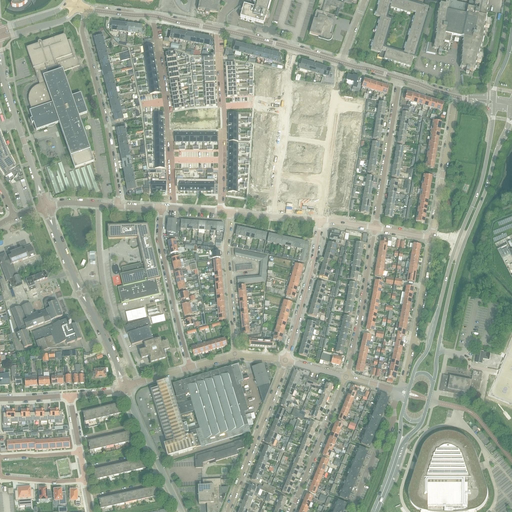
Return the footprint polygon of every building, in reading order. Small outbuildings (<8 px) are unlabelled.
[(199,0),(197,10),(205,11),(205,13),(209,14),(209,12),(217,14),(220,0),(199,0)] [(269,11),(268,11),(270,0),(251,0),(255,4),(254,8),(243,5),(240,18),(263,25),(265,18),(267,18),(269,11)] [(325,0),(322,11),(328,13),(330,5),(338,8),(337,9),(342,10),(344,3),(337,1),(334,0),(332,0),(325,0)] [(390,1),(390,0),(379,0),(375,16),(380,17),(370,50),(379,53),(380,53),(390,20),(385,18),(388,9),(390,1)] [(414,56),(428,8),(428,7),(423,5),(423,7),(400,0),(392,0),(390,8),(410,14),(411,12),(415,13),(404,53),(414,56)] [(429,43),(427,52),(436,54),(437,50),(439,51),(438,54),(441,54),(442,51),(447,52),(447,50),(448,50),(451,35),(455,36),(455,38),(458,39),(459,37),(463,37),(463,40),(462,45),(463,45),(462,50),(463,51),(461,56),(462,56),(461,61),(462,61),(461,66),(461,68),(466,69),(465,73),(468,73),(469,70),(474,71),(475,68),(474,68),(475,63),(475,59),(476,59),(476,58),(481,59),(482,53),(478,52),(479,49),(480,49),(481,44),(483,38),(482,38),(483,33),(482,33),(484,28),(483,28),(484,24),(485,23),(489,24),(490,18),(486,17),(486,14),(485,14),(486,11),(487,9),(486,9),(487,0),(468,0),(468,5),(456,3),(457,1),(455,0),(440,0),(439,6),(440,7),(439,11),(438,11),(437,16),(438,17),(437,22),(436,27),(437,27),(436,32),(437,32),(435,37),(436,37),(435,41),(434,44),(429,43)] [(316,10),(309,33),(320,36),(320,37),(319,37),(327,40),(328,40),(329,40),(330,39),(331,39),(331,38),(332,38),(332,37),(333,35),(332,35),(329,34),(332,26),(333,21),(333,20),(332,20),(332,19),(326,17),(328,13),(322,11),(316,10)] [(111,31),(119,32),(120,28),(118,27),(118,23),(112,22),(111,31)] [(126,24),(118,23),(118,27),(120,28),(119,32),(120,32),(120,31),(122,31),(122,32),(127,33),(127,32),(128,28),(126,28),(126,24)] [(134,25),(126,24),(126,28),(128,28),(127,32),(130,32),(130,33),(135,33),(136,29),(134,29),(134,25)] [(142,26),(134,25),(134,29),(136,29),(135,33),(138,33),(138,34),(144,34),(144,31),(142,31),(142,26)] [(171,39),(179,40),(180,36),(178,36),(179,31),(173,30),(171,39)] [(187,33),(179,31),(178,36),(180,36),(179,40),(180,40),(182,40),(182,41),(187,42),(188,38),(186,37),(187,33)] [(94,37),(96,45),(100,44),(100,42),(104,41),(103,41),(102,38),(103,38),(102,33),(99,34),(99,36),(94,37)] [(195,34),(187,33),(186,37),(188,38),(187,42),(188,42),(188,41),(190,42),(195,43),(196,39),(194,39),(195,34)] [(202,36),(195,34),(194,39),(196,39),(195,43),(196,43),(198,43),(198,44),(203,45),(204,41),(202,40),(202,36)] [(94,162),(89,148),(80,120),(78,116),(87,113),(80,94),(72,97),(63,72),(80,66),(70,40),(67,41),(65,35),(42,43),(41,42),(40,41),(38,41),(38,43),(38,44),(26,48),(33,68),(34,68),(39,85),(38,85),(35,86),(33,88),(31,90),(30,92),(29,95),(28,98),(28,101),(29,103),(31,110),(29,111),(32,119),(30,119),(32,124),(33,123),(36,131),(59,123),(75,168),(94,162)] [(202,40),(204,41),(203,44),(206,45),(211,46),(213,39),(210,38),(211,37),(202,36),(202,40)] [(96,45),(98,53),(102,52),(102,50),(106,49),(105,49),(104,46),(105,46),(104,41),(100,42),(100,44),(96,45)] [(235,43),(233,51),(235,52),(241,53),(242,53),(242,49),(240,49),(241,44),(235,43)] [(152,44),(143,46),(144,53),(153,51),(152,44)] [(249,46),(241,44),(240,49),(242,49),(242,53),(244,53),(244,54),(249,55),(250,51),(248,51),(249,46)] [(257,48),(249,46),(248,51),(250,51),(249,55),(252,55),(252,56),(257,57),(258,53),(256,53),(257,48)] [(379,53),(378,57),(383,59),(410,67),(413,57),(410,56),(410,57),(402,54),(386,49),(382,47),(380,53),(379,53)] [(264,50),(257,48),(256,53),(258,53),(257,57),(260,57),(259,58),(265,59),(266,55),(263,54),(264,50)] [(98,53),(100,61),(104,60),(104,58),(108,57),(107,57),(106,54),(107,54),(106,49),(102,50),(102,52),(98,53)] [(272,52),(264,50),(263,54),(266,55),(265,59),(267,59),(267,60),(272,61),(273,57),(271,56),(272,52)] [(153,51),(144,53),(145,60),(154,58),(153,51)] [(280,54),(272,52),(271,56),(273,57),(272,61),(275,61),(275,62),(280,63),(281,60),(279,60),(280,54)] [(100,61),(102,69),(106,68),(105,65),(110,65),(110,64),(109,65),(108,62),(109,62),(108,57),(104,58),(104,60),(100,61)] [(154,58),(145,60),(146,66),(155,65),(154,58)] [(299,69),(307,71),(308,67),(309,63),(302,60),(299,69)] [(308,67),(307,71),(310,71),(310,72),(315,73),(316,69),(315,69),(316,65),(309,63),(308,67)] [(102,69),(104,76),(108,75),(107,73),(112,72),(111,72),(110,70),(111,69),(110,65),(105,65),(106,68),(102,69)] [(155,65),(146,66),(147,73),(156,72),(155,65)] [(316,65),(315,69),(316,69),(315,73),(318,74),(323,76),(324,72),(322,71),(323,67),(316,65)] [(323,67),(322,71),(324,72),(323,76),(323,75),(326,76),(325,77),(331,78),(332,75),(329,74),(331,69),(323,67)] [(104,76),(106,84),(110,83),(109,81),(113,80),(114,80),(113,80),(112,77),(113,77),(112,72),(107,73),(108,75),(104,76)] [(156,72),(147,73),(148,80),(157,79),(156,72)] [(347,75),(346,80),(347,80),(346,83),(353,85),(353,87),(352,90),(358,92),(359,91),(361,84),(358,83),(357,82),(358,77),(353,76),(352,77),(347,75)] [(157,79),(148,80),(149,87),(158,85),(157,79)] [(362,87),(368,89),(371,81),(364,79),(362,87)] [(106,84),(108,92),(112,91),(111,89),(115,88),(114,85),(115,85),(114,80),(113,80),(109,81),(110,83),(106,84)] [(368,89),(374,91),(376,83),(371,81),(368,89)] [(374,91),(380,93),(382,85),(376,83),(374,91)] [(158,85),(149,87),(150,94),(159,93),(158,85)] [(389,86),(382,85),(380,93),(386,94),(389,86)] [(108,92),(110,100),(114,99),(113,97),(117,96),(117,95),(117,96),(116,93),(117,93),(115,88),(111,89),(112,91),(108,92)] [(407,105),(409,106),(410,102),(413,94),(407,92),(405,100),(408,101),(407,105)] [(419,96),(413,94),(410,102),(417,104),(419,96)] [(110,100),(112,108),(116,107),(115,104),(119,103),(118,101),(119,101),(117,96),(113,97),(114,99),(110,100)] [(417,104),(423,105),(425,97),(419,96),(417,104)] [(423,105),(429,107),(431,99),(425,97),(423,105)] [(429,107),(435,109),(437,101),(431,99),(429,107)] [(443,103),(437,101),(435,109),(441,111),(443,103)] [(112,108),(113,116),(118,114),(117,112),(121,111),(120,108),(121,108),(119,103),(115,104),(116,107),(112,108)] [(123,119),(121,111),(117,112),(118,114),(113,116),(115,121),(123,119)] [(269,112),(268,119),(278,120),(278,113),(269,112)] [(340,117),(339,124),(348,125),(349,118),(340,117)] [(433,169),(437,148),(441,123),(433,121),(432,125),(433,125),(433,130),(431,130),(430,136),(432,137),(431,141),(429,141),(428,148),(430,148),(429,153),(427,153),(426,159),(428,160),(427,164),(425,164),(425,168),(433,169)] [(339,124),(338,131),(347,132),(348,125),(339,124)] [(116,129),(118,137),(122,136),(122,134),(126,133),(125,133),(125,130),(125,125),(122,126),(122,128),(116,129)] [(17,171),(17,170),(14,166),(15,165),(15,164),(11,157),(10,156),(11,155),(7,148),(6,148),(6,147),(6,146),(3,139),(2,139),(2,138),(3,137),(0,130),(0,170),(3,176),(4,175),(6,178),(7,177),(11,182),(16,176),(17,175),(17,174),(18,173),(18,172),(17,171)] [(338,131),(337,138),(346,139),(347,132),(338,131)] [(118,137),(119,145),(123,144),(123,142),(127,141),(130,141),(129,139),(129,138),(127,138),(126,133),(122,134),(122,136),(118,137)] [(266,133),(266,140),(275,141),(276,134),(266,133)] [(337,138),(336,144),(345,146),(346,139),(337,138)] [(119,145),(121,153),(125,152),(124,150),(129,149),(128,149),(128,146),(127,141),(123,142),(123,144),(119,145)] [(288,144),(287,151),(288,151),(294,152),(295,142),(288,141),(288,144)] [(265,142),(264,149),(274,151),(275,144),(265,142)] [(295,142),(294,152),(301,153),(302,143),(295,142)] [(302,143),(301,153),(308,154),(309,144),(302,143)] [(309,144),(308,154),(314,155),(316,145),(309,144)] [(336,144),(335,151),(344,153),(345,146),(336,144)] [(316,145),(314,155),(322,156),(323,146),(316,145)] [(121,153),(122,161),(126,160),(126,158),(130,157),(129,157),(129,154),(130,154),(129,149),(124,150),(125,152),(121,153)] [(264,149),(263,156),(273,158),(274,151),(264,149)] [(263,156),(262,163),(272,164),(273,158),(263,156)] [(122,161),(123,169),(128,168),(127,165),(131,165),(130,162),(131,162),(130,157),(126,158),(126,160),(122,161)] [(262,163),(261,170),(271,171),(272,164),(262,163)] [(123,169),(125,177),(129,176),(129,174),(133,173),(132,173),(132,170),(131,165),(127,165),(128,168),(123,169)] [(261,170),(260,177),(270,178),(271,171),(261,170)] [(125,177),(126,184),(130,184),(130,181),(134,181),(133,178),(134,178),(133,173),(129,174),(129,176),(125,177)] [(428,199),(432,177),(423,175),(423,179),(424,179),(423,184),(422,184),(421,191),(422,191),(421,196),(420,195),(419,202),(420,202),(420,205),(419,207),(418,207),(417,214),(418,214),(417,219),(416,218),(415,222),(424,223),(428,199)] [(260,177),(259,183),(269,185),(270,178),(260,177)] [(186,180),(176,179),(176,186),(179,186),(179,192),(186,192),(186,180)] [(331,180),(330,187),(339,189),(340,181),(331,180)] [(136,189),(134,181),(130,181),(130,184),(126,184),(127,191),(136,189)] [(259,183),(258,190),(267,192),(269,185),(259,183)] [(330,187),(329,194),(338,195),(339,189),(330,187)] [(281,188),(279,200),(286,201),(288,192),(288,189),(281,188)] [(288,192),(286,201),(288,201),(293,202),(295,192),(294,193),(288,192),(289,189),(288,189),(288,192)] [(258,190),(257,197),(266,199),(267,192),(258,190)] [(295,192),(293,202),(300,203),(302,193),(295,192)] [(302,193),(300,203),(307,204),(309,193),(308,193),(308,194),(302,193)] [(309,193),(307,204),(314,206),(316,194),(309,193)] [(329,194),(328,201),(337,202),(338,195),(329,194)] [(328,201),(326,208),(336,209),(337,202),(328,201)] [(168,220),(167,237),(178,238),(179,223),(180,221),(175,220),(168,220)] [(148,224),(108,226),(108,239),(137,238),(143,264),(141,264),(141,263),(122,268),(123,274),(120,275),(123,286),(118,288),(121,303),(159,294),(156,279),(160,278),(148,224)] [(329,236),(329,240),(333,240),(333,243),(340,245),(344,246),(346,240),(344,240),(345,233),(330,231),(329,236)] [(381,239),(379,245),(387,246),(387,242),(391,242),(392,238),(383,236),(383,239),(381,239)] [(175,240),(167,241),(169,248),(176,246),(177,246),(179,245),(178,243),(176,244),(175,240)] [(302,250),(302,252),(306,253),(308,243),(298,241),(297,247),(297,248),(299,249),(300,247),(303,248),(302,250)] [(412,248),(412,250),(419,251),(420,245),(410,243),(409,248),(412,248)] [(511,249),(510,250),(508,244),(497,250),(511,278),(511,249)] [(5,254),(0,256),(0,262),(7,281),(9,280),(9,282),(9,283),(11,288),(12,288),(22,284),(21,283),(20,281),(19,276),(17,276),(12,264),(35,256),(32,248),(30,245),(26,247),(5,255),(5,254)] [(176,246),(169,248),(170,254),(178,252),(177,249),(180,249),(179,245),(177,246),(176,246)] [(197,246),(196,249),(201,250),(210,251),(210,252),(211,252),(212,256),(209,256),(209,258),(212,258),(220,258),(219,251),(217,251),(217,248),(202,246),(197,246)] [(304,262),(306,253),(302,252),(301,254),(299,253),(298,258),(295,257),(294,260),(304,262)] [(173,258),(171,258),(172,264),(180,262),(185,261),(187,261),(186,258),(181,259),(181,260),(179,260),(179,256),(178,257),(178,255),(173,256),(173,258)] [(180,262),(172,264),(174,270),(184,268),(183,265),(185,264),(185,261),(180,262)] [(176,279),(183,277),(187,276),(188,276),(187,270),(175,273),(176,279)] [(293,270),(291,277),(299,279),(301,272),(293,270)] [(45,272),(26,279),(30,291),(34,289),(36,288),(34,283),(47,278),(45,272)] [(183,277),(176,279),(177,284),(184,283),(183,280),(188,279),(188,276),(187,276),(183,277)] [(291,277),(289,284),(297,286),(299,279),(291,277)] [(289,284),(288,290),(296,292),(297,286),(289,284)] [(288,290),(287,291),(286,296),(294,299),(296,292),(288,290)] [(181,300),(188,298),(187,292),(179,294),(181,300)] [(29,329),(51,320),(62,316),(57,301),(53,303),(52,302),(52,301),(52,300),(51,300),(50,299),(49,299),(48,299),(47,299),(46,300),(45,300),(45,301),(44,301),(44,302),(44,303),(44,304),(44,305),(46,310),(42,311),(34,314),(30,304),(19,308),(19,307),(11,310),(20,333),(17,334),(19,341),(21,341),(24,348),(32,345),(26,330),(29,329)] [(283,301),(281,308),(289,310),(291,303),(288,303),(283,301)] [(140,306),(123,309),(126,319),(142,315),(140,306)] [(195,308),(190,309),(183,311),(184,316),(191,315),(191,313),(196,312),(195,308)] [(281,308),(279,314),(288,316),(289,310),(281,308)] [(279,314),(278,320),(286,323),(288,316),(279,314)] [(51,325),(32,333),(39,352),(48,348),(70,347),(70,343),(80,339),(81,339),(76,324),(73,325),(71,321),(71,319),(70,318),(69,317),(68,316),(66,317),(61,319),(62,321),(51,325)] [(124,327),(126,332),(126,334),(128,333),(132,345),(144,341),(144,343),(145,349),(139,350),(141,358),(148,356),(150,362),(166,358),(163,351),(169,349),(167,341),(161,343),(160,338),(155,340),(154,338),(150,325),(148,318),(138,321),(128,324),(124,327)] [(195,321),(192,322),(191,318),(185,320),(186,326),(193,325),(193,324),(194,324),(194,327),(202,326),(201,322),(198,322),(198,321),(195,322),(195,321)] [(278,320),(276,327),(284,329),(286,323),(278,320)] [(308,321),(306,327),(314,329),(315,326),(318,327),(319,322),(311,320),(310,322),(308,321)] [(276,327),(274,333),(282,335),(284,329),(276,327)] [(392,334),(391,337),(401,339),(402,336),(404,337),(405,331),(395,329),(394,335),(392,334)] [(280,342),(282,335),(274,333),(272,339),(280,342)] [(364,334),(362,340),(370,342),(373,343),(374,337),(364,334)] [(272,347),(272,341),(267,340),(267,341),(252,340),(252,339),(259,338),(258,336),(242,338),(243,341),(249,341),(248,345),(272,347)] [(396,341),(394,347),(402,349),(403,343),(401,342),(401,339),(391,337),(391,340),(396,341)] [(489,360),(490,353),(477,351),(475,363),(482,364),(483,359),(489,360)] [(322,353),(320,360),(331,363),(331,364),(339,366),(341,358),(342,356),(338,355),(337,357),(333,356),(322,353)] [(358,359),(357,364),(364,366),(370,367),(370,365),(365,364),(365,360),(358,359)] [(387,365),(390,366),(398,368),(399,361),(391,360),(389,359),(387,365)] [(177,396),(173,397),(168,381),(157,384),(158,389),(151,391),(167,444),(164,445),(167,456),(192,449),(195,448),(195,446),(200,445),(201,446),(205,445),(205,446),(246,433),(245,433),(249,432),(247,424),(252,422),(252,419),(246,421),(244,412),(248,410),(243,394),(241,388),(240,386),(239,382),(243,381),(243,380),(249,379),(248,376),(242,378),(238,364),(230,367),(226,368),(185,380),(185,381),(182,382),(181,381),(173,384),(177,396)] [(363,372),(364,366),(357,364),(355,371),(363,372)] [(263,403),(265,398),(270,387),(269,384),(267,379),(271,378),(267,365),(263,366),(263,365),(252,368),(256,382),(254,382),(257,387),(258,387),(259,390),(262,403),(263,403)] [(105,372),(107,372),(107,369),(94,370),(94,373),(93,373),(93,377),(95,377),(95,378),(106,377),(105,372)] [(294,371),(291,377),(298,379),(301,373),(294,371)] [(395,380),(396,373),(386,371),(385,373),(385,377),(387,378),(395,380)] [(443,375),(440,391),(466,396),(467,392),(469,393),(469,391),(476,393),(476,390),(479,390),(482,373),(473,371),(471,380),(443,375)] [(291,377),(289,382),(296,385),(299,386),(301,383),(302,384),(303,381),(298,379),(291,377)] [(289,382),(287,388),(294,391),(296,385),(289,382)] [(326,383),(324,389),(330,392),(333,386),(326,383)] [(351,386),(349,391),(356,394),(358,395),(364,397),(365,394),(357,391),(358,388),(351,386)] [(287,388),(285,394),(292,397),(293,394),(296,395),(297,392),(294,391),(287,388)] [(319,390),(318,393),(322,395),(321,395),(328,398),(330,392),(324,389),(321,388),(320,390),(319,390)] [(349,391),(347,397),(354,399),(356,400),(358,395),(356,394),(349,391)] [(285,394),(283,399),(289,402),(292,403),(293,401),(290,400),(292,397),(285,394)] [(321,395),(319,401),(326,403),(328,398),(321,395)] [(379,397),(378,399),(388,404),(389,402),(388,402),(389,398),(381,395),(380,398),(379,397)] [(345,402),(351,405),(353,406),(354,403),(353,402),(354,399),(347,397),(345,402)] [(283,399),(280,405),(287,408),(288,406),(289,405),(291,405),(291,403),(289,402),(283,399)] [(378,402),(377,405),(385,408),(387,404),(388,404),(378,399),(377,401),(378,402)] [(319,401),(317,406),(323,409),(326,403),(319,401)] [(345,402),(342,408),(349,410),(351,405),(345,402)] [(85,422),(119,414),(117,404),(113,405),(112,404),(109,405),(109,406),(98,409),(98,408),(94,409),(95,410),(93,410),(93,409),(89,410),(89,411),(83,412),(85,422)] [(375,407),(374,409),(384,413),(385,413),(384,412),(385,408),(377,405),(376,407),(375,407)] [(279,408),(277,414),(284,417),(286,418),(287,416),(285,415),(286,411),(279,408)] [(340,413),(347,416),(349,417),(350,414),(348,413),(349,410),(342,408),(340,413)] [(374,412),(373,415),(381,418),(383,414),(384,415),(384,413),(374,409),(373,411),(374,412)] [(321,414),(315,412),(312,410),(310,416),(319,420),(321,414)] [(340,413),(338,419),(345,421),(347,416),(340,413)] [(277,414),(274,420),(282,423),(283,420),(285,421),(286,418),(284,417),(277,414)] [(371,417),(370,419),(380,423),(381,422),(380,422),(381,418),(373,415),(372,417),(371,417)] [(370,422),(369,424),(377,428),(379,424),(380,424),(380,423),(370,419),(369,421),(370,422)] [(274,420),(272,426),(279,429),(282,430),(283,427),(280,426),(282,423),(274,420)] [(306,424),(305,427),(314,431),(317,425),(310,422),(309,426),(306,424)] [(336,422),(333,427),(340,430),(343,431),(344,428),(341,427),(343,425),(336,422)] [(367,426),(366,429),(376,433),(377,432),(376,432),(377,428),(369,424),(368,427),(367,426)] [(272,426),(270,431),(277,434),(279,429),(272,426)] [(304,429),(303,432),(306,433),(312,436),(314,431),(305,427),(304,429)] [(333,427),(331,433),(338,435),(340,430),(333,427)] [(366,432),(365,434),(373,437),(375,434),(376,434),(376,433),(366,429),(365,431),(366,432)] [(478,430),(474,433),(482,440),(485,437),(478,430)] [(270,431),(268,437),(275,440),(277,434),(270,431)] [(90,451),(132,441),(130,432),(122,433),(119,433),(119,434),(104,438),(103,437),(100,438),(98,439),(98,438),(94,439),(95,440),(88,441),(90,451)] [(306,433),(303,439),(310,442),(312,436),(306,433)] [(331,433),(329,438),(336,441),(338,435),(331,433)] [(409,492),(409,493),(409,494),(409,495),(409,497),(409,498),(410,499),(412,504),(413,505),(414,506),(415,507),(416,508),(417,509),(418,509),(419,510),(420,511),(421,511),(423,511),(425,511),(424,511),(472,511),(473,511),(475,511),(477,510),(478,509),(479,509),(480,508),(481,508),(482,507),(483,506),(484,505),(485,504),(485,503),(486,502),(486,501),(487,500),(487,499),(487,498),(487,497),(488,496),(488,495),(488,494),(488,493),(488,492),(488,491),(487,490),(487,488),(475,452),(475,451),(474,450),(474,449),(473,448),(473,446),(472,445),(470,443),(469,442),(468,441),(467,440),(466,439),(465,438),(464,437),(463,437),(462,436),(460,435),(459,435),(458,434),(456,434),(453,433),(451,433),(448,433),(446,433),(444,433),(443,433),(441,434),(439,434),(437,435),(436,435),(434,436),(433,437),(431,438),(430,440),(428,441),(426,443),(425,444),(424,446),(423,447),(423,449),(422,451),(421,452),(416,467),(410,488),(409,489),(409,491),(409,492)] [(363,436),(362,438),(372,443),(373,442),(372,441),(373,437),(365,434),(364,437),(363,436)] [(272,446),(275,440),(268,437),(265,443),(272,446)] [(300,439),(298,444),(301,445),(308,447),(310,442),(303,439),(301,438),(300,439)] [(329,438),(327,444),(334,447),(335,444),(338,445),(339,442),(336,441),(329,438)] [(361,444),(369,447),(371,443),(372,444),(372,443),(362,438),(361,441),(362,441),(361,444)] [(203,468),(203,463),(215,460),(215,462),(238,455),(236,450),(244,448),(241,440),(195,455),(195,469),(203,468)] [(488,451),(493,448),(488,441),(484,444),(488,451)] [(327,444),(324,449),(331,452),(334,447),(327,444)] [(301,445),(299,450),(305,453),(308,447),(301,445)] [(264,446),(262,451),(270,454),(273,456),(274,453),(271,452),(272,449),(264,446)] [(357,450),(356,452),(368,457),(369,457),(368,456),(368,455),(366,455),(368,451),(359,448),(358,451),(357,450)] [(305,453),(299,450),(297,449),(296,453),(298,453),(297,456),(303,459),(305,453)] [(324,449),(322,455),(330,458),(333,458),(335,453),(331,452),(324,449)] [(262,451),(260,457),(267,460),(270,454),(262,451)] [(356,455),(355,458),(363,461),(365,457),(368,459),(368,457),(356,452),(355,454),(356,455)] [(260,457),(258,463),(265,466),(268,467),(269,464),(266,463),(267,460),(260,457)] [(296,458),(293,464),(300,466),(302,461),(296,458)] [(322,458),(319,464),(326,466),(328,461),(322,458)] [(353,460),(352,462),(363,467),(363,465),(362,465),(363,461),(355,458),(354,460),(353,460)] [(95,480),(144,469),(142,459),(133,461),(133,460),(130,461),(130,462),(128,462),(124,462),(124,463),(109,467),(109,466),(105,467),(103,468),(103,467),(100,468),(100,469),(93,470),(95,480)] [(352,465),(351,468),(359,471),(361,467),(363,467),(352,462),(351,464),(352,465)] [(258,463),(256,468),(263,471),(265,466),(258,463)] [(293,464),(291,469),(298,472),(300,466),(293,464)] [(319,464),(317,469),(326,473),(328,473),(330,468),(326,466),(319,464)] [(256,468),(253,474),(261,477),(263,471),(256,468)] [(349,470),(348,472),(359,476),(359,475),(358,475),(359,471),(351,468),(350,470),(349,470)] [(291,469),(289,475),(295,478),(298,472),(291,469)] [(317,469),(315,475),(322,477),(324,478),(326,473),(317,469)] [(348,475),(347,477),(356,481),(357,477),(358,477),(359,476),(348,472),(347,474),(348,475)] [(259,483),(261,477),(253,474),(251,480),(259,483)] [(289,475),(287,481),(293,483),(295,478),(289,475)] [(345,480),(344,482),(355,486),(355,485),(354,485),(356,481),(347,477),(346,480),(345,480)] [(203,486),(198,486),(198,495),(198,504),(207,503),(206,511),(218,511),(222,503),(228,487),(221,487),(221,479),(202,480),(203,486)] [(313,480),(310,486),(317,488),(321,490),(322,487),(318,485),(319,483),(313,480)] [(287,481),(284,486),(291,489),(293,483),(287,481)] [(344,485),(343,487),(352,491),(353,487),(354,487),(355,486),(344,482),(343,484),(344,485)] [(249,485),(247,490),(254,493),(257,495),(259,490),(257,489),(258,488),(257,488),(249,485)] [(282,492),(288,494),(288,495),(291,489),(284,486),(281,485),(280,488),(283,489),(282,492)] [(321,490),(317,488),(310,486),(308,491),(315,494),(316,491),(320,492),(321,490)] [(19,506),(25,506),(24,487),(18,488),(18,491),(15,491),(15,501),(19,501),(19,506)] [(24,487),(25,506),(31,505),(31,500),(34,500),(34,490),(30,490),(30,487),(24,487)] [(101,509),(157,496),(155,487),(133,492),(133,491),(129,492),(130,492),(114,496),(114,495),(111,496),(109,497),(109,496),(105,497),(105,498),(99,499),(101,509)] [(341,489),(340,492),(353,497),(353,495),(350,494),(352,491),(343,487),(342,490),(341,489)] [(39,488),(40,500),(51,499),(51,493),(46,493),(46,488),(39,488)] [(55,501),(59,501),(60,505),(66,504),(65,497),(62,497),(61,489),(60,488),(57,488),(57,489),(54,489),(54,493),(53,493),(53,497),(54,497),(55,501)] [(70,497),(70,501),(75,501),(75,505),(80,505),(80,498),(77,498),(77,490),(76,490),(76,489),(72,489),(72,490),(70,490),(70,494),(69,494),(69,497),(70,497)] [(247,490),(245,496),(252,499),(253,496),(259,498),(260,496),(257,495),(254,493),(247,490)] [(339,497),(347,501),(349,497),(350,498),(351,497),(352,497),(353,497),(340,492),(339,494),(340,494),(339,497)] [(306,494),(304,500),(310,502),(313,503),(314,500),(312,499),(313,497),(306,494)] [(245,496),(242,502),(250,505),(252,499),(245,496)] [(280,497),(278,503),(284,505),(286,499),(280,497)] [(304,500),(301,505),(308,508),(310,502),(304,500)] [(335,503),(334,506),(345,510),(345,508),(344,508),(346,504),(338,501),(337,504),(335,503)] [(242,502),(240,507),(248,510),(250,505),(242,502)] [(278,503),(275,508),(282,511),(284,505),(278,503)]
